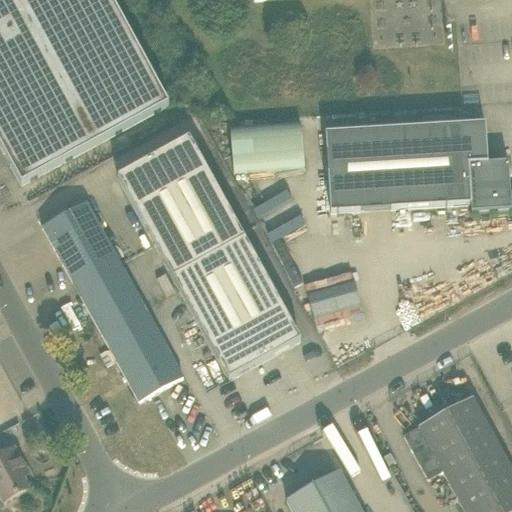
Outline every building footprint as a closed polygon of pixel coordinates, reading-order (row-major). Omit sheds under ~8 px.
[(108,0),(0,0),(0,149),(21,188),(168,109),(108,0)] [(488,166),(485,126),(325,137),(331,216),(471,207),(472,216),(511,213),(508,165),(488,166)] [(223,131),(226,175),(297,172),(294,128),(223,131)] [(300,344),(189,141),(117,181),(228,384),(300,344)] [(86,206),(42,230),(139,406),(183,382),(106,241),(86,206)] [(418,431),(442,475),(462,511),(511,511),(511,474),(472,402),(418,431)] [(442,475),(418,431),(403,439),(427,484),(442,475)] [(0,459),(0,499),(4,507),(29,493),(22,481),(28,478),(14,452),(0,459)] [(286,503),(291,511),(359,511),(339,474),(286,503)]
